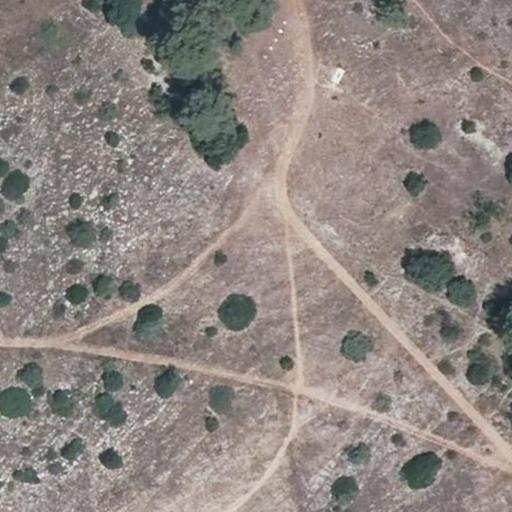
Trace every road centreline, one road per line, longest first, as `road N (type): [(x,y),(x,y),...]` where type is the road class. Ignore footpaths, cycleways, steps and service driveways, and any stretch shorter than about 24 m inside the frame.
road 1 (track): [(511,451),(276,206),(273,161),(307,84),(285,0)]
road 2 (track): [(0,343),(172,361),(288,388),(511,471)]
